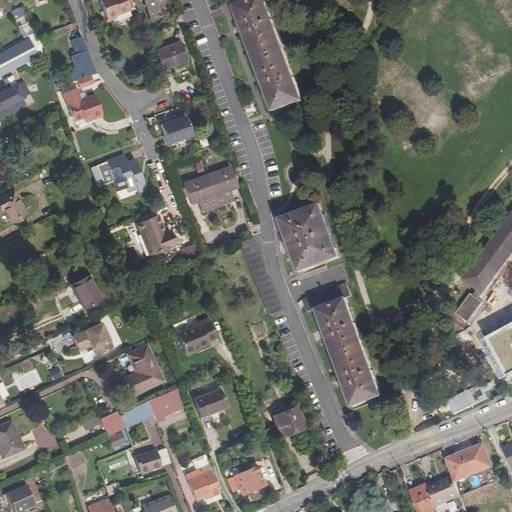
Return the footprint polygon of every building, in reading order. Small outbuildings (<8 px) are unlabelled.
[(104,0),(101,2),(109,22),(116,19),(115,17),(132,11),(131,9),(134,8),(131,0),(104,0)] [(162,0),(144,0),(149,13),(165,7),(162,0)] [(260,76),(262,82),(274,112),(295,104),(294,101),(301,98),(263,0),(248,0),(236,5),(239,13),(236,14),(241,26),(243,33),(248,45),(252,44),(260,68),(257,69),(260,76)] [(94,73),(81,37),(72,40),(77,55),(73,57),(77,68),(70,70),(74,82),(76,81),(90,77),(94,75),(94,73)] [(187,62),(179,43),(157,52),(164,71),(187,62)] [(0,80),(33,63),(24,46),(0,58),(0,80)] [(93,84),(90,77),(76,81),(79,90),(93,84)] [(89,115),(91,120),(103,116),(95,95),(67,106),(73,121),(82,118),(89,115)] [(167,145),(194,136),(187,114),(160,122),(167,145)] [(125,190),(127,193),(136,189),(138,194),(146,190),(144,183),(141,177),(134,160),(127,164),(124,156),(96,168),(103,186),(112,183),(116,193),(125,190)] [(205,178),(217,209),(234,203),(230,192),(238,189),(229,169),(205,178)] [(217,209),(205,178),(183,187),(191,206),(199,204),(203,214),(217,209)] [(13,194),(0,200),(0,209),(1,211),(3,210),(10,224),(25,216),(13,194)] [(294,221),(312,268),(337,259),(316,206),(284,219),(286,224),(294,221)] [(511,209),(461,279),(482,295),(511,253),(511,209)] [(159,217),(138,225),(150,258),(175,249),(169,233),(165,235),(159,217)] [(304,272),(312,268),(294,221),(286,224),(292,240),(283,244),(288,254),(296,251),(304,272)] [(239,242),(269,317),(282,312),(251,237),(239,242)] [(35,287),(45,283),(35,260),(25,265),(35,287)] [(89,279),(72,286),(80,303),(78,304),(82,312),(100,303),(89,279)] [(342,284),(322,293),(299,302),(305,315),(316,310),(320,319),(317,320),(322,331),(325,338),(330,350),(332,348),(340,366),(338,368),(343,381),(346,387),(351,398),(353,397),(357,406),(359,405),(383,395),(343,298),(348,296),(342,284)] [(145,299),(139,285),(133,288),(140,301),(145,299)] [(10,308),(0,311),(0,328),(16,321),(10,308)] [(113,346),(121,343),(109,315),(101,318),(113,346)] [(194,352),(200,350),(209,346),(208,344),(216,340),(208,321),(199,325),(200,328),(191,332),(178,337),(186,355),(189,357),(195,355),(194,352)] [(92,349),(95,356),(113,349),(103,322),(72,335),(80,354),(92,349)] [(506,376),(511,372),(511,322),(485,337),(506,376)] [(138,379),(130,384),(136,396),(163,384),(147,350),(128,359),(137,377),(138,379)] [(194,403),(221,392),(217,384),(191,395),(194,403)] [(221,392),(194,403),(202,421),(228,410),(221,392)] [(178,395),(149,406),(153,414),(154,418),(157,427),(165,424),(163,420),(185,412),(178,395)] [(154,418),(153,414),(149,406),(149,404),(125,415),(130,428),(154,418)] [(296,407),(271,417),(279,437),(304,427),(296,407)] [(84,434),(99,427),(96,421),(81,427),(84,434)] [(0,458),(19,451),(9,423),(0,426),(0,458)] [(108,437),(112,449),(127,443),(123,432),(108,437)] [(458,480),(492,466),(483,444),(449,458),(458,480)] [(155,450),(133,458),(139,474),(160,466),(155,450)] [(88,467),(82,453),(65,461),(69,474),(88,467)] [(110,472),(128,465),(124,455),(106,462),(110,472)] [(210,497),(219,494),(212,475),(205,455),(192,461),(197,471),(183,477),(193,501),(203,497),(209,495),(210,497)] [(264,486),(257,468),(250,470),(241,474),(234,477),(235,481),(228,484),(231,492),(239,489),(241,495),(264,486)] [(26,491),(35,488),(36,487),(31,476),(22,481),(26,491)] [(462,497),(454,477),(428,487),(437,507),(447,503),(462,497)] [(412,493),(428,487),(426,483),(410,490),(412,493)] [(120,493),(117,485),(106,489),(108,497),(120,493)] [(437,507),(428,487),(412,493),(419,511),(428,511),(437,508),(437,507)] [(30,511),(42,508),(35,488),(26,491),(5,499),(9,509),(11,508),(12,511),(30,511)] [(174,511),(168,496),(143,507),(144,511),(174,511)] [(127,511),(123,500),(115,503),(117,511),(127,511)] [(112,511),(109,501),(87,509),(88,511),(112,511)]
